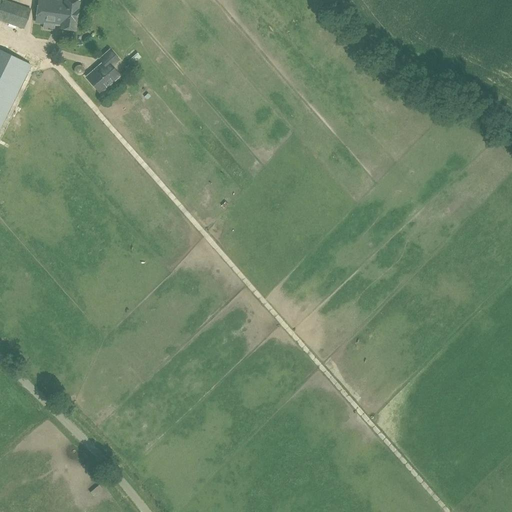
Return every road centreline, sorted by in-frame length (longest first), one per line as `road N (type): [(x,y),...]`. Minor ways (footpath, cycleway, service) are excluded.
road 1 (track): [(340,0),(384,53),(511,140)]
road 2 (unclassified): [(151,511),(87,433),(0,348)]
